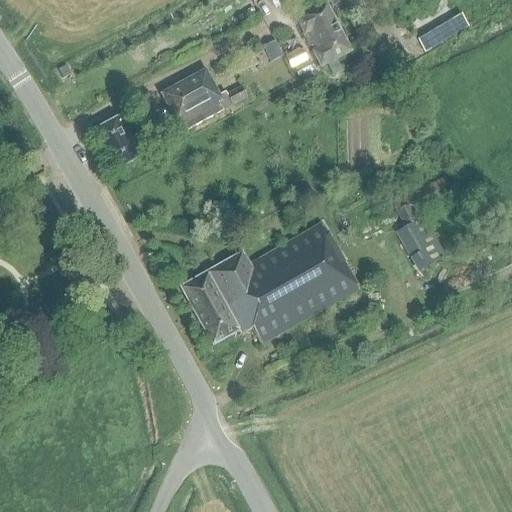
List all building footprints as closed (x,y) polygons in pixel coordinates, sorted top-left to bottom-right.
[(296,20),(299,28),(311,54),(313,53),(320,69),(327,66),(331,75),(342,70),(338,60),(352,54),(326,6),(307,15),(296,20)] [(243,15),(235,19),(240,28),(248,23),(243,15)] [(219,96),(206,71),(160,95),(178,129),(180,127),(184,133),(246,99),(240,89),(227,96),(225,93),(219,96)] [(93,132),(115,173),(146,157),(129,116),(118,121),(118,118),(93,132)] [(419,210),(451,194),(444,178),(406,195),(403,197),(406,203),(393,210),(403,227),(394,233),(409,262),(412,267),(402,272),(405,277),(415,272),(416,274),(445,257),(419,210)] [(252,332),(262,348),(360,293),(322,226),(249,267),(243,255),(210,274),(209,273),(179,290),(212,348),(239,333),(242,338),(252,332)]
